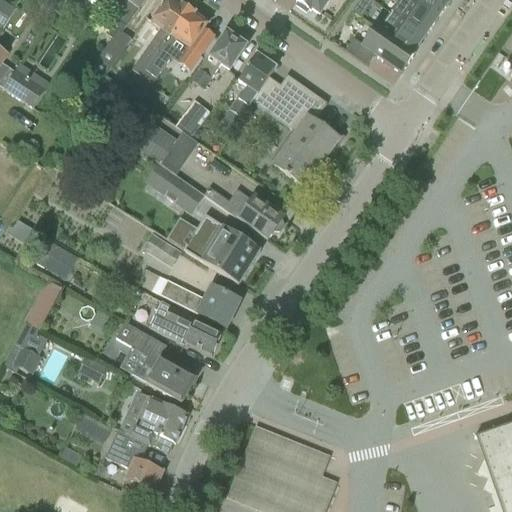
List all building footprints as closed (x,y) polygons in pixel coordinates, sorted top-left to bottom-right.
[(42,0),(40,4),(54,14),(64,0),(42,0)] [(120,0),(126,4),(114,21),(104,36),(111,41),(90,73),(103,82),(130,43),(119,36),(124,29),(125,29),(145,0),(120,0)] [(160,32),(131,73),(141,80),(145,74),(146,75),(188,12),(170,0),(166,0),(150,25),(160,32)] [(305,16),(307,13),(309,14),(311,12),(319,18),(330,0),(297,0),(295,4),(297,6),(295,9),(305,16)] [(402,0),(401,0),(390,16),(424,39),(435,23),(402,0)] [(402,0),(435,23),(446,7),(447,6),(438,0),(402,0)] [(14,12),(0,3),(0,30),(1,31),(14,12)] [(360,21),(368,10),(358,4),(351,14),(360,21)] [(207,25),(188,12),(146,75),(155,81),(165,68),(180,46),(188,51),(178,67),(189,74),(213,39),(203,32),(207,25)] [(379,32),(379,33),(412,56),(413,55),(424,39),(390,16),(379,32)] [(352,42),(344,54),(366,70),(374,59),(400,77),(414,56),(413,55),(412,56),(379,33),(379,32),(376,30),(362,49),(352,42)] [(220,67),(228,73),(245,48),(225,35),(209,59),(208,58),(190,83),(203,92),(220,67)] [(14,75),(1,67),(7,57),(0,52),(0,89),(3,92),(14,75)] [(227,113),(228,113),(221,123),(233,131),(274,71),(255,58),(237,85),(245,91),(239,100),(237,99),(227,113)] [(44,95),(14,75),(3,92),(33,111),(44,95)] [(326,107),(286,79),(262,114),(295,136),(272,168),(303,190),(337,142),(313,125),(326,107)] [(175,146),(125,109),(132,99),(105,80),(92,98),(94,100),(83,115),(132,149),(159,168),(175,146)] [(123,84),(120,89),(128,95),(133,87),(128,83),(123,84)] [(187,115),(175,131),(182,136),(190,142),(201,126),(187,115)] [(82,146),(72,161),(87,171),(97,156),(82,146)] [(204,200),(203,199),(170,176),(157,194),(192,219),(204,200)] [(203,199),(204,200),(266,244),(272,234),(278,235),(283,228),(280,223),(282,221),(254,201),(252,204),(236,193),(228,204),(209,191),(203,199)] [(204,219),(186,249),(182,254),(237,289),(259,254),(204,219)] [(8,238),(22,247),(31,233),(17,224),(8,238)] [(41,238),(32,233),(13,264),(19,268),(23,260),(64,284),(77,261),(40,240),(41,238)] [(152,237),(142,253),(170,271),(180,255),(152,237)] [(158,281),(151,295),(158,299),(190,314),(197,318),(224,331),(238,304),(211,290),(204,304),(197,300),(165,285),(158,281)] [(221,336),(176,314),(169,311),(169,310),(160,305),(147,331),(184,349),(185,346),(210,358),(221,336)] [(97,314),(91,324),(102,330),(108,320),(97,314)] [(13,348),(1,370),(15,377),(18,371),(28,377),(37,360),(46,343),(35,338),(38,333),(25,326),(13,348)] [(156,344),(149,340),(124,326),(116,341),(140,355),(147,359),(142,367),(138,365),(131,378),(145,386),(180,406),(195,381),(150,356),(156,344)] [(106,371),(85,360),(77,375),(98,386),(106,371)] [(123,424),(119,432),(147,448),(146,448),(149,449),(168,458),(173,446),(174,447),(187,418),(160,405),(159,407),(135,396),(123,424)] [(81,421),(75,431),(92,440),(97,430),(99,426),(83,417),(81,421)] [(511,511),(511,425),(511,426),(473,440),(473,441),(475,440),(480,439),(483,445),(484,449),(500,494),(495,496),(493,497),(490,498),(494,508),(488,510),(488,511),(487,511),(511,511)] [(329,460),(327,459),(254,430),(225,501),(252,511),(324,511),(335,486),(321,480),(329,460)] [(147,448),(119,432),(117,432),(104,461),(129,472),(124,483),(152,496),(162,474),(148,468),(149,464),(141,461),(146,448),(147,448)]
